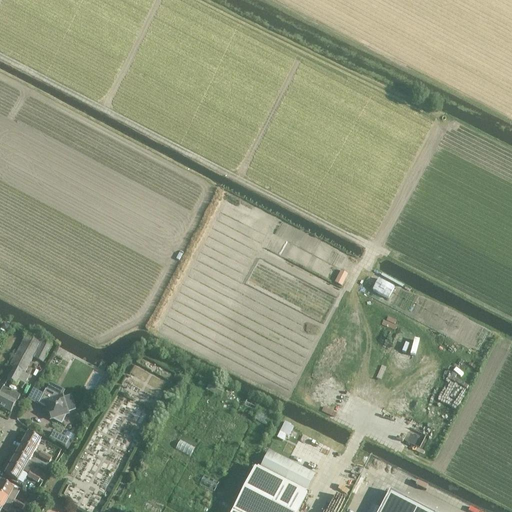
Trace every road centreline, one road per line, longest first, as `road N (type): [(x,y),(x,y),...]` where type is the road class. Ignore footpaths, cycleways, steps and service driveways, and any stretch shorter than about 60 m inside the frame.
road 1 (track): [(373,247),(0,56)]
road 2 (track): [(440,281),(373,247),(351,286),(360,429)]
